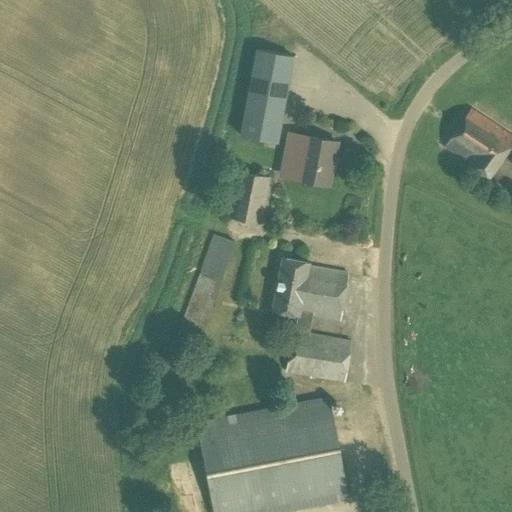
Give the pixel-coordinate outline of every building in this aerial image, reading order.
[(257,49),(244,116),(240,136),(276,143),(289,75),(293,56),(257,49)] [(487,181),(511,146),(511,136),(471,109),(444,147),(471,165),(469,168),(487,181)] [(328,186),(337,142),(306,137),(297,180),(328,186)] [(260,224),(269,177),(238,171),(229,218),(260,224)] [(200,342),(235,242),(213,235),(178,335),(200,342)] [(271,312),(298,316),(295,332),(293,331),(286,371),(344,382),(351,342),(309,334),(312,315),(340,320),(348,274),(309,266),(310,263),(282,257),(271,312)] [(213,511),(278,511),(348,499),(329,398),(197,424),(213,511)]
